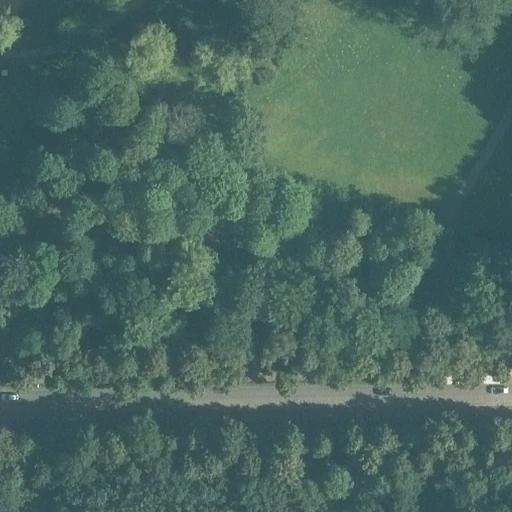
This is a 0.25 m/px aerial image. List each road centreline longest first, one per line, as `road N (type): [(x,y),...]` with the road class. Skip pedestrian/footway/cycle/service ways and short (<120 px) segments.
road 1 (tertiary): [(0,418),(511,408)]
road 2 (tertiary): [(511,388),(0,396)]
